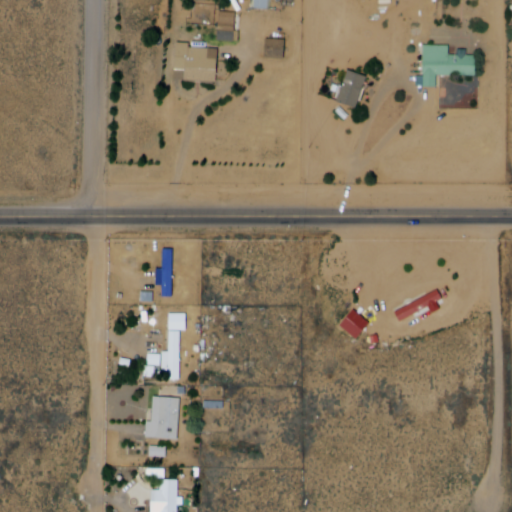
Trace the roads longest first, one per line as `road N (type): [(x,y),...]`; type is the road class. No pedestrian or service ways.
road 1 (secondary): [(511,221),(0,220)]
road 2 (residential): [(101,221),(105,511)]
road 3 (residential): [(504,222),(507,511)]
road 4 (residential): [(101,221),(103,0)]
